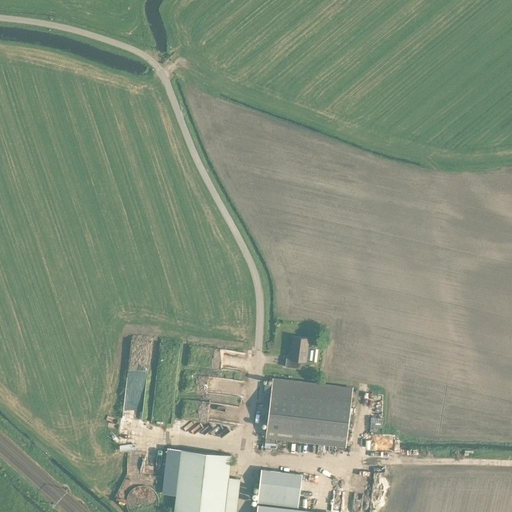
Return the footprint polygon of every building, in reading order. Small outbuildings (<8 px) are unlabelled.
[(315,348),(307,347),(308,338),(293,336),(290,359),(286,358),(285,367),(300,369),(300,361),(305,361),(313,362),(315,348)] [(345,446),(346,438),(351,393),(271,384),(264,442),(274,443),(274,438),(345,446)] [(182,419),(237,423),(238,405),(184,400),(182,419)] [(173,511),(223,511),(224,510),(236,511),(239,481),(228,479),(230,454),(181,448),(176,495),(173,511)] [(297,508),(301,474),(261,469),(257,503),(297,508)] [(156,497),(156,494),(155,492),(154,489),(152,487),(151,486),(148,485),(145,484),(143,484),(141,484),(138,484),(136,485),(133,487),(132,489),(130,491),(129,493),(129,497),(129,499),(130,502),(131,504),(133,506),(135,508),(137,509),(139,510),(142,511),(145,510),(147,510),(150,509),(152,507),(153,505),(155,503),(156,500),(156,497)]
